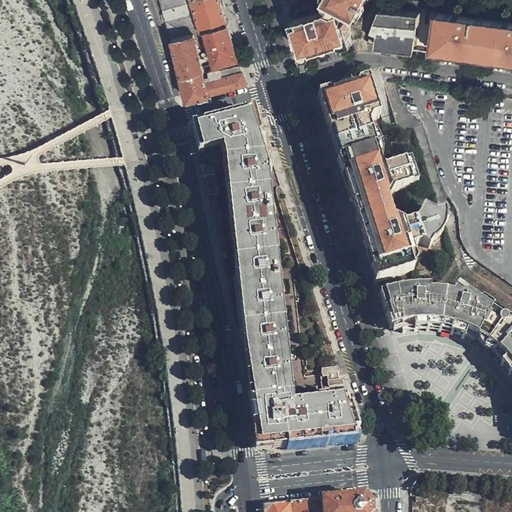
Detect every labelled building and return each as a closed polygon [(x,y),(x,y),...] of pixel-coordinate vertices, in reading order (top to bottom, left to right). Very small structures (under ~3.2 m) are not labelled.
[(190,0),(160,0),(171,37),(193,31),(199,29),(190,0)] [(190,0),(199,29),(226,21),(219,0),(190,0)] [(331,0),(327,7),(297,17),(300,23),(294,25),(301,48),(309,45),(315,48),(316,52),(340,45),(339,40),(341,35),(350,32),(348,24),(347,23),(346,23),(345,21),(351,9),(356,12),(362,0),(331,0)] [(421,5),(381,1),(372,28),(369,36),(377,39),(376,44),(413,49),(414,46),(416,22),(419,23),(421,5)] [(347,23),(348,24),(351,23),(356,12),(351,9),(345,21),(346,23),(347,23)] [(511,21),(437,12),(432,51),(478,57),(511,61),(511,21)] [(213,62),(237,54),(226,21),(199,29),(193,31),(194,37),(205,34),(213,62)] [(193,31),(171,37),(186,99),(206,93),(202,75),(194,37),(193,31)] [(339,40),(340,45),(353,40),(350,32),(341,35),(339,40)] [(301,48),(304,56),(316,52),(315,48),(309,45),(301,48)] [(219,69),(239,63),(237,54),(213,62),(214,68),(218,67),(219,69)] [(245,83),(239,63),(219,69),(218,67),(214,68),(207,70),(207,74),(202,75),(206,93),(245,83)] [(413,271),(411,264),(407,252),(409,249),(423,243),(428,249),(447,221),(423,209),(416,221),(403,225),(391,218),(387,205),(393,194),(417,185),(409,162),(383,171),(381,169),(368,127),(371,122),(378,118),(366,80),(317,97),(350,202),(352,203),(354,210),(355,216),(356,220),(358,226),(361,233),(363,239),(363,243),(375,283),(413,271)] [(355,430),(345,399),(296,404),(293,369),(271,176),(254,116),(201,130),(195,135),(200,157),(205,156),(209,197),(232,306),(245,373),(254,441),(264,450),(347,441),(355,430)] [(379,295),(390,329),(401,326),(403,333),(412,332),(428,331),(440,332),(452,334),(459,337),(470,341),(481,347),(488,351),(498,360),(504,366),(509,373),(511,377),(511,322),(501,314),(489,307),(482,305),(457,288),(452,294),(444,293),(429,291),(429,288),(414,288),(415,291),(397,294),(396,292),(379,295)] [(321,370),(322,389),(341,388),(339,369),(321,370)] [(371,511),(371,504),(361,496),(271,506),(267,511),(371,511)]
